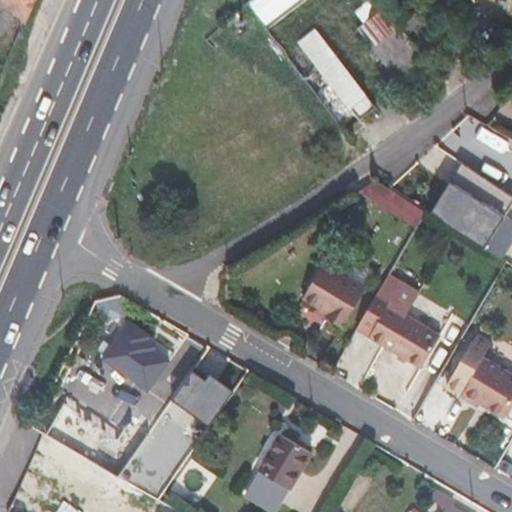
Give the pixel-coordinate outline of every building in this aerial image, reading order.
[(3,0),(25,19),(33,0),(3,0)] [(294,10),(285,0),(280,0),(269,9),(258,18),(268,31),(294,10)] [(285,0),(294,10),(305,0),(285,0)] [(429,63),(385,7),(357,28),(401,83),(429,63)] [(377,107),(316,28),(301,40),(362,119),(377,107)] [(470,169),(465,166),(445,196),(450,199),(460,185),(470,169)] [(511,212),(511,196),(470,169),(460,185),(450,199),(445,196),(434,215),(488,249),(511,212)] [(427,211),(376,179),(356,192),(416,230),(427,211)] [(325,262),(304,296),(320,305),(329,311),(328,314),(344,324),(366,287),(325,262)] [(358,327),(423,365),(443,332),(408,312),(418,295),(388,277),(358,327)] [(98,302),(103,320),(129,313),(125,295),(98,302)] [(107,359),(152,391),(173,363),(148,345),(154,337),(133,322),(107,359)] [(479,333),(449,384),(462,392),(460,395),(476,404),(477,401),(502,416),(511,398),(511,374),(482,357),(492,341),(479,333)] [(211,386),(216,379),(200,368),(196,374),(211,386)] [(211,386),(196,374),(176,400),(211,425),(234,393),(216,379),(211,386)] [(91,461),(122,478),(138,449),(107,432),(91,461)] [(280,435),(245,494),(277,511),(311,454),(280,435)] [(443,511),(413,511),(412,511),(411,511),(467,511),(454,503),(457,498),(441,487),(436,495),(449,502),(443,511)]
